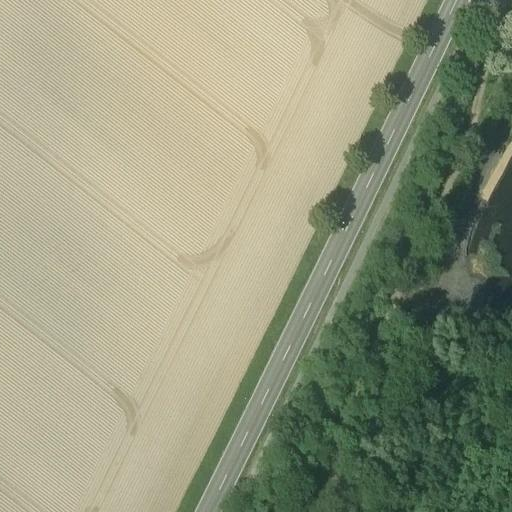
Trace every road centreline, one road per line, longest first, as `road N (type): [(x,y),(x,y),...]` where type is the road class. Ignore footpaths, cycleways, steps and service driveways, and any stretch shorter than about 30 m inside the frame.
road 1 (tertiary): [(211,511),(459,0)]
road 2 (track): [(499,0),(465,144),(336,442),(330,471),(365,511)]
